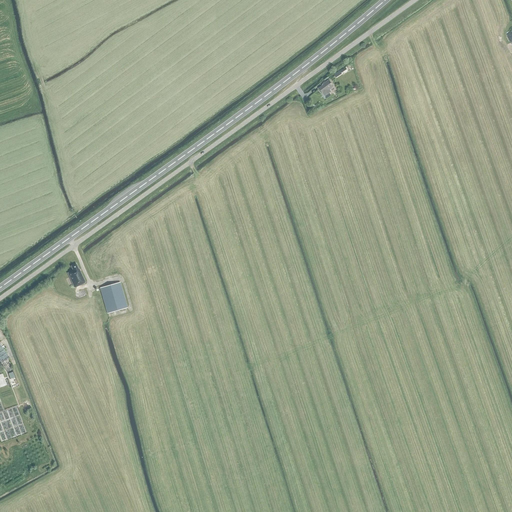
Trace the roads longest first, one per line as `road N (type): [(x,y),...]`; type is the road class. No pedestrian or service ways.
road 1 (unclassified): [(0,299),(415,0)]
road 2 (primary): [(0,288),(385,0)]
